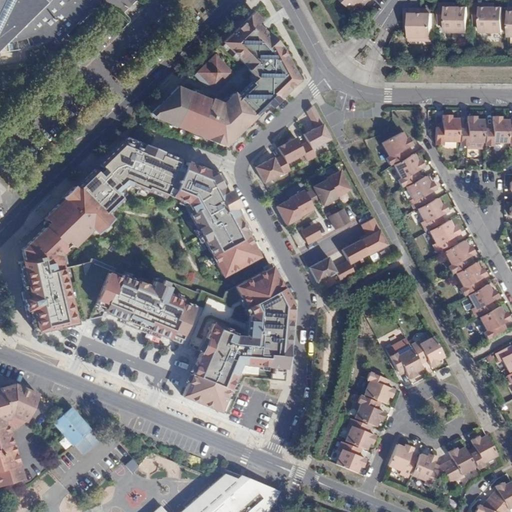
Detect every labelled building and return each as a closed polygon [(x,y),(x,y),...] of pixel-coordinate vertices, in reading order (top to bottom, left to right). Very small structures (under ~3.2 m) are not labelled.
[(0,0),(0,41),(13,40),(29,35),(35,38),(41,37),(46,36),(51,33),(57,38),(84,11),(91,4),(86,0),(0,0)] [(343,0),(353,10),(359,5),(363,0),(364,0),(367,2),(368,0),(343,0)] [(439,3),(439,9),(438,25),(444,25),(445,31),(467,31),(468,7),(460,6),(453,7),(452,3),(439,3)] [(487,3),(474,3),(473,25),(479,25),(479,32),(502,32),(503,7),(495,7),(487,7),(487,3)] [(408,9),(408,30),(408,40),(417,41),(418,37),(431,37),(431,13),(421,13),(421,9),(408,9)] [(253,13),(223,42),(249,69),(248,70),(256,78),(237,97),(234,94),(223,104),(211,99),(210,101),(177,87),(150,113),(155,119),(156,118),(225,146),(261,110),(268,104),(271,107),(299,80),(286,56),(282,58),(279,51),(282,48),(268,33),(267,35),(261,29),(256,24),(261,20),(253,13)] [(216,56),(195,75),(211,73),(215,69),(219,73),(233,74),(216,56)] [(215,69),(211,73),(215,77),(219,73),(215,69)] [(215,77),(211,73),(195,75),(206,88),(209,85),(215,91),(233,74),(219,73),(215,77)] [(268,104),(261,110),(265,113),(271,107),(268,104)] [(314,108),(307,111),(314,124),(321,120),(314,108)] [(435,128),(435,144),(442,145),(442,141),(458,141),(458,133),(458,125),(458,120),(449,120),(450,116),(441,116),(441,124),(441,128),(435,128)] [(467,143),(483,143),(483,135),(483,125),(483,121),(476,121),(476,117),(467,117),(467,125),(467,129),(460,130),(460,133),(460,146),(467,146),(467,143)] [(493,143),(508,143),(508,134),(508,125),(508,121),(501,121),(501,117),(492,117),(492,125),(492,130),(485,130),(485,135),(485,147),(492,146),(493,143)] [(316,127),(303,134),(307,142),(311,149),(312,149),(331,139),(323,124),(316,127)] [(458,125),(458,133),(460,133),(460,130),(467,129),(467,125),(458,125)] [(483,125),(483,135),(485,135),(485,130),(492,130),(492,125),(483,125)] [(401,151),(405,149),(411,146),(408,138),(404,140),(401,134),(382,144),(388,157),(386,158),(389,165),(399,160),(404,157),(401,151)] [(173,194),(183,170),(177,167),(180,160),(126,138),(75,188),(74,187),(62,198),(63,199),(45,218),(49,223),(22,250),(24,260),(41,256),(43,264),(51,262),(53,270),(62,268),(59,256),(66,249),(62,245),(67,241),(73,247),(92,229),(96,234),(112,219),(107,214),(111,211),(114,208),(117,204),(122,199),(116,193),(120,188),(122,188),(126,184),(146,192),(147,191),(165,198),(167,191),(173,194)] [(282,155),(286,164),(286,163),(303,155),(307,161),(316,157),(312,149),(311,149),(307,142),(300,145),(296,138),(277,148),(282,155)] [(400,161),(409,157),(405,149),(401,151),(404,157),(399,160),(400,161)] [(255,167),(264,183),(282,174),(282,175),(290,170),(286,163),(286,164),(282,155),(275,159),(274,157),(255,167)] [(416,162),(412,155),(409,157),(400,161),(393,165),(400,179),(397,180),(401,187),(411,181),(415,179),(413,174),(417,171),(423,168),(419,160),(416,162)] [(173,194),(172,197),(187,203),(192,212),(189,214),(223,276),(259,257),(247,236),(244,229),(237,215),(233,209),(238,206),(230,191),(225,193),(221,187),(215,174),(186,163),(183,170),(173,194)] [(219,171),(215,174),(221,187),(226,184),(219,171)] [(326,179),(336,197),(350,189),(340,171),(326,178),(326,179)] [(421,179),(417,171),(413,174),(415,179),(411,181),(412,183),(421,179)] [(429,184),(425,176),(421,179),(412,183),(405,187),(411,200),(408,201),(413,209),(423,203),(427,201),(424,196),(429,193),(435,190),(431,183),(429,184)] [(320,200),(322,205),(336,198),(336,197),(326,179),(312,186),(314,189),(320,200)] [(314,189),(309,191),(315,203),(320,200),(314,189)] [(303,190),(289,197),(289,198),(299,216),(313,209),(311,205),(305,193),(303,190)] [(309,191),(305,193),(311,205),(315,203),(309,191)] [(427,201),(423,203),(424,205),(432,201),(429,193),(424,196),(427,201)] [(276,206),(286,225),(300,217),(299,216),(289,198),(276,206)] [(424,205),(416,209),(423,222),(420,224),(424,231),(435,225),(439,223),(436,218),(440,215),(446,212),(443,205),(440,206),(436,199),(432,201),(424,205)] [(238,206),(233,209),(237,215),(242,213),(238,206)] [(342,209),(335,212),(342,225),(349,222),(342,209)] [(329,216),(335,229),(342,225),(335,212),(329,216)] [(436,227),(444,223),(440,215),(436,218),(439,223),(435,225),(436,227)] [(367,254),(368,255),(388,245),(373,218),(361,224),(367,236),(360,240),(367,254)] [(452,228),(448,221),(444,223),(436,227),(428,231),(435,244),(432,246),(436,253),(446,248),(450,245),(447,239),(452,237),(458,234),(455,226),(452,228)] [(315,224),(308,227),(315,240),(322,237),(315,224)] [(249,226),(244,229),(247,236),(252,233),(249,226)] [(301,231),(308,244),(315,240),(308,227),(301,231)] [(204,241),(197,229),(193,230),(200,243),(204,241)] [(447,249),(456,245),(452,237),(447,239),(450,245),(446,248),(447,249)] [(341,265),(348,278),(355,274),(349,264),(367,254),(360,240),(342,250),(348,261),(341,265)] [(467,248),(463,241),(456,245),(447,249),(443,252),(450,266),(447,268),(451,274),(462,268),(466,266),(463,259),(467,258),(473,254),(469,247),(467,248)] [(109,314),(178,343),(194,305),(166,294),(170,284),(154,278),(152,282),(150,287),(90,262),(87,263),(62,268),(53,270),(51,262),(43,264),(41,256),(24,260),(18,262),(25,292),(22,292),(28,318),(31,317),(35,331),(81,320),(109,314)] [(309,268),(317,283),(337,272),(342,281),(348,278),(341,265),(335,268),(328,257),(309,268)] [(462,270),(471,265),(467,258),(463,259),(466,266),(462,268),(462,270)] [(478,269),(475,263),(471,265),(462,270),(455,273),(463,288),(459,290),(463,296),(473,290),(478,287),(475,281),(479,279),(485,276),(481,269),(478,269)] [(291,304),(271,267),(266,270),(235,287),(249,313),(247,337),(235,336),(228,334),(229,331),(212,324),(201,351),(182,396),(220,412),(239,364),(273,367),(273,374),(271,374),(271,380),(285,381),(291,304)] [(474,292),(483,287),(479,279),(475,281),(478,287),(473,290),(474,292)] [(491,292),(487,285),(483,287),(474,292),(466,296),(474,310),(471,312),(475,318),(485,313),(490,310),(487,304),(491,302),(497,298),(494,291),(491,292)] [(485,314),(495,309),(491,302),(487,304),(490,310),(485,313),(485,314)] [(194,305),(178,343),(186,346),(201,308),(194,305)] [(502,314),(499,307),(495,309),(485,314),(478,318),(486,332),(483,334),(487,339),(502,332),(499,326),(503,324),(508,321),(505,313),(502,314)] [(444,358),(433,337),(419,344),(418,341),(411,345),(417,356),(419,360),(425,358),(427,361),(430,368),(438,364),(437,362),(444,358)] [(511,351),(509,347),(495,354),(498,361),(501,360),(508,373),(511,370),(511,351)] [(415,357),(411,349),(397,356),(395,354),(389,357),(396,372),(402,369),(404,373),(408,381),(416,377),(414,374),(422,369),(419,364),(415,357)] [(419,360),(417,356),(415,357),(419,364),(427,361),(425,358),(419,360)] [(380,402),(385,404),(387,397),(391,398),(394,391),(386,388),(382,386),(384,380),(368,373),(366,380),(369,381),(363,395),(372,398),(380,402)] [(14,385),(0,388),(0,485),(22,479),(8,431),(16,429),(24,421),(37,394),(14,385)] [(371,425),(375,427),(378,420),(381,421),(384,414),(377,410),(373,409),(375,403),(370,401),(359,396),(355,404),(360,406),(355,418),(362,421),(371,425)] [(373,409),(377,410),(380,402),(372,398),(370,401),(375,403),(373,409)] [(69,408),(51,424),(71,447),(72,445),(75,448),(81,456),(97,442),(88,432),(89,432),(69,408)] [(361,448),(366,450),(369,443),(372,444),(375,437),(368,433),(364,431),(366,426),(361,424),(349,419),(346,427),(350,429),(345,441),(353,445),(361,448)] [(364,431),(368,433),(371,425),(362,421),(361,424),(366,426),(364,431)] [(497,456),(486,435),(479,439),(477,436),(469,440),(473,448),(475,452),(469,455),(472,460),(477,470),(484,467),(482,463),(497,456)] [(335,464),(356,473),(359,466),(363,467),(365,459),(358,456),(354,455),(356,449),(352,447),(340,442),(337,450),(340,451),(335,464)] [(354,455),(358,456),(361,448),(353,445),(352,447),(356,449),(354,455)] [(396,445),(387,466),(400,472),(399,475),(407,478),(413,462),(407,459),(409,456),(412,448),(405,445),(404,449),(396,445)] [(462,475),(475,468),(471,460),(466,452),(464,447),(456,451),(455,448),(448,451),(452,459),(453,463),(442,469),(445,475),(447,479),(450,484),(463,477),(462,475)] [(471,460),(472,460),(469,455),(475,452),(473,448),(466,452),(471,460)] [(431,468),(433,464),(435,458),(427,454),(426,457),(419,455),(410,476),(425,482),(424,484),(430,487),(435,476),(437,471),(431,468)] [(453,463),(452,459),(438,467),(433,464),(431,468),(437,471),(442,469),(453,463)] [(136,467),(130,460),(124,465),(131,474),(136,467)] [(440,477),(445,475),(442,469),(437,471),(435,476),(440,477)] [(266,511),(278,492),(239,475),(235,479),(223,474),(218,479),(179,511),(162,511),(159,507),(153,511),(266,511)] [(507,510),(511,506),(511,484),(509,479),(502,482),(504,486),(496,490),(507,510)]
